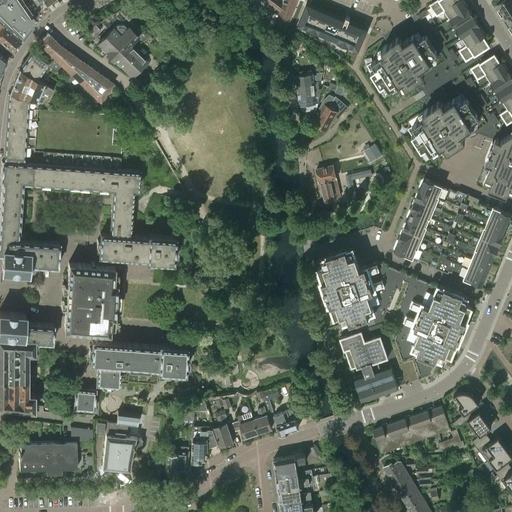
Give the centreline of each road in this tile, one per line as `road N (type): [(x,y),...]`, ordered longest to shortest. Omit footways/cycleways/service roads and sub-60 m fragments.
road 1 (residential): [(306,252),(301,149),(282,41),(265,10),(246,0)]
road 2 (residential): [(494,299),(357,240),(306,252)]
road 3 (residential): [(356,418),(331,359),(306,252)]
road 4 (residential): [(356,418),(431,393),(466,366)]
